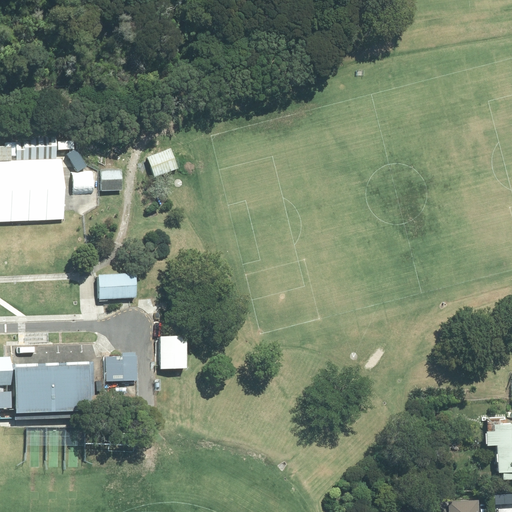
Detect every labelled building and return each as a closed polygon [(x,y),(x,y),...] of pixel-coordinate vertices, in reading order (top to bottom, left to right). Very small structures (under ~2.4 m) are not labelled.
[(179,168),(172,147),(148,155),(155,176),(179,168)] [(76,148),(67,154),(75,165),(84,159),(76,148)] [(0,164),(0,226),(64,225),(63,163),(0,164)] [(124,169),(101,168),(101,189),(123,190),(124,169)] [(98,273),(100,298),(138,296),(137,271),(98,273)] [(186,336),(157,337),(158,368),(187,367),(186,336)] [(107,381),(139,380),(138,355),(107,355),(107,381)] [(91,362),(14,366),(16,415),(93,411),(91,362)] [(489,449),(490,476),(495,476),(496,482),(511,481),(511,432),(508,433),(508,427),(486,428),(486,435),(479,435),(479,450),(489,449)]
